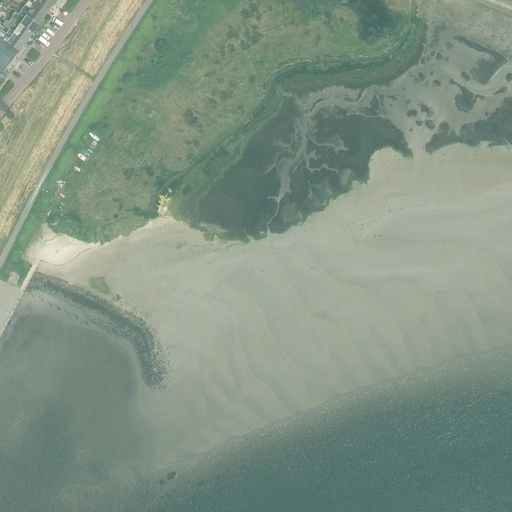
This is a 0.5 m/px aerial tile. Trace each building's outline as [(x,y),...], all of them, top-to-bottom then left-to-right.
[(27,0),(32,3),(46,14),(53,5),(46,0),(27,0)] [(39,23),(46,14),(32,3),(31,5),(32,6),(30,9),(24,5),(21,9),(27,14),(39,23)] [(33,32),(39,23),(27,14),(24,18),(15,12),(12,17),(20,23),(33,32)] [(26,41),(33,32),(20,23),(12,17),(8,21),(6,19),(2,24),(6,27),(13,32),(26,41)] [(19,51),(26,41),(13,32),(10,36),(0,29),(0,36),(0,37),(19,51)] [(0,68),(4,71),(19,51),(0,37),(0,36),(0,68)]
